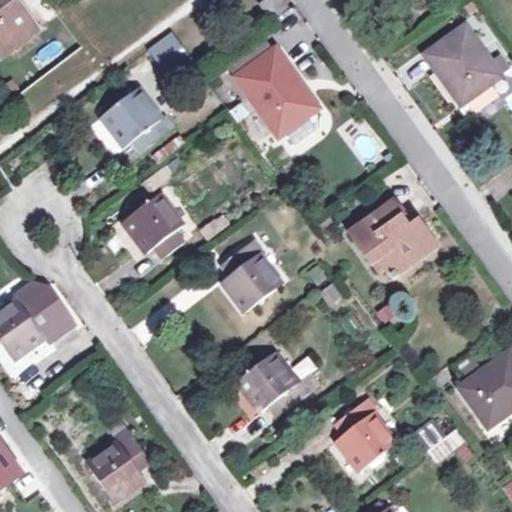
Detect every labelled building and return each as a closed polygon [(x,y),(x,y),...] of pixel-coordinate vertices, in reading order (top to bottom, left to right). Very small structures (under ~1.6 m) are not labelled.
[(15,0),(0,0),(0,55),(3,60),(40,33),(15,0)] [(284,0),(266,0),(260,5),(273,22),(291,9),(284,0)] [(467,28),(426,56),(461,106),(466,102),(491,84),(500,78),(491,64),(467,28)] [(173,32),(148,51),(160,67),(185,49),(173,32)] [(266,38),(228,65),(281,138),(287,134),(309,118),(320,110),(278,48),(274,51),(266,38)] [(185,49),(160,67),(168,79),(193,60),(185,49)] [(500,57),(491,64),(500,78),(510,72),(500,57)] [(500,98),(491,84),(466,102),(475,115),(500,98)] [(139,90),(102,118),(125,149),(132,143),(140,156),(175,131),(165,118),(161,121),(139,90)] [(318,129),(309,118),(287,134),(296,145),(318,129)] [(159,197),(124,223),(147,254),(152,250),(161,261),(186,243),(177,231),(182,227),(159,197)] [(396,202),(351,232),(379,271),(386,266),(396,280),(440,248),(420,220),(409,227),(403,218),(406,216),(396,202)] [(207,239),(230,228),(224,217),(201,228),(207,239)] [(255,241),(220,267),(229,278),(222,282),(246,314),(282,287),(259,255),(263,252),(255,241)] [(317,286),(329,279),(320,263),(307,271),(317,286)] [(19,301),(0,313),(0,343),(12,360),(41,338),(47,345),(74,325),(47,289),(34,284),(16,297),(19,301)] [(328,309),(343,300),(334,284),(319,293),(328,309)] [(511,355),(510,353),(460,389),(489,428),(511,411),(511,355)] [(274,354),(238,381),(262,414),(268,409),(277,420),(321,387),(312,375),(298,386),(274,354)] [(308,356),(293,367),(303,381),(318,370),(308,356)] [(368,400),(334,425),(344,437),(337,441),(360,472),(396,446),(373,415),(377,412),(368,400)] [(110,430),(115,437),(127,428),(122,422),(110,430)] [(433,423),(418,430),(436,468),(470,452),(459,429),(440,438),(433,423)] [(127,428),(115,437),(120,443),(87,465),(113,502),(146,479),(141,472),(153,464),(127,428)] [(0,495),(25,478),(0,442),(0,495)] [(511,480),(503,487),(511,501),(511,480)]
